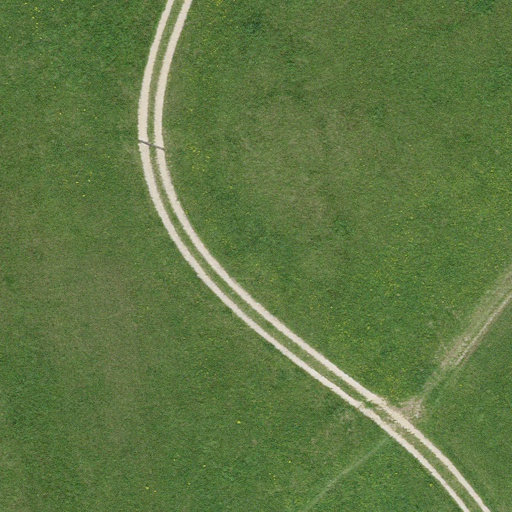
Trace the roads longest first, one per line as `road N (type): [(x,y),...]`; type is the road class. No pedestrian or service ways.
road 1 (track): [(186,0),(154,122),(163,183),(185,235),(220,280),(396,429)]
road 2 (track): [(511,276),(396,429)]
